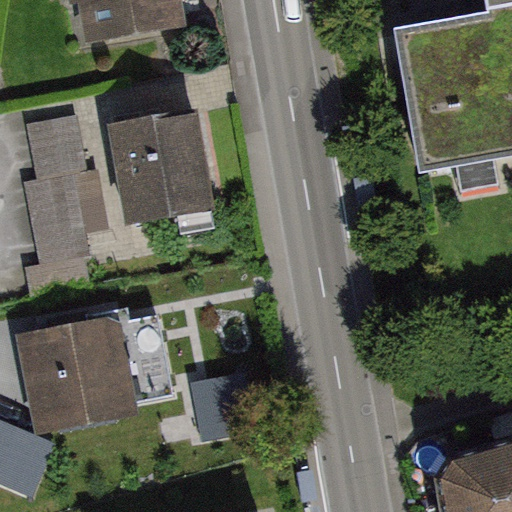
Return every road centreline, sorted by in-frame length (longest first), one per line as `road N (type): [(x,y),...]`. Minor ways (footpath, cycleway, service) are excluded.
road 1 (tertiary): [(277,0),(363,511)]
road 2 (unknown): [(209,91),(215,225),(206,240),(95,252)]
